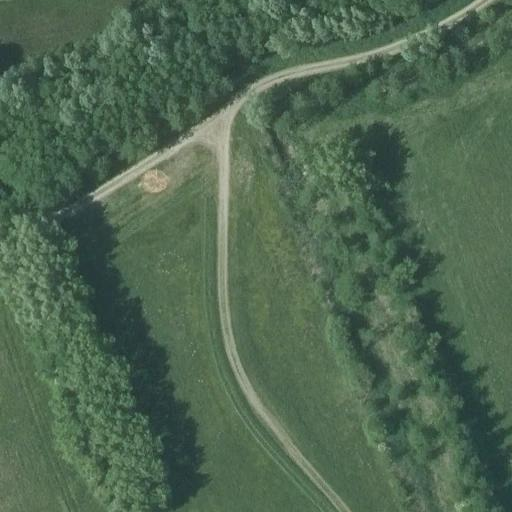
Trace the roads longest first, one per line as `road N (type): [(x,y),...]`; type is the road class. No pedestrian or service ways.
road 1 (track): [(342,511),(264,419),(231,361),(221,283),(228,110)]
road 2 (track): [(228,110),(268,82),(417,43),(480,0)]
road 3 (track): [(0,250),(228,110)]
